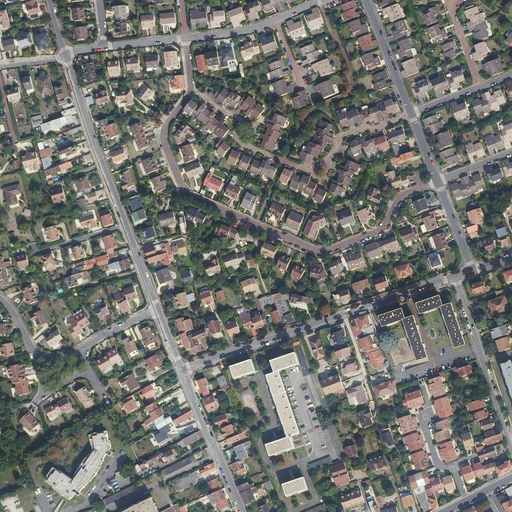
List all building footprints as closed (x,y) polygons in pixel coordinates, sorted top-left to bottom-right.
[(36,0),(32,1),(26,3),(30,19),(37,17),(39,16),(38,12),(40,12),(38,3),(36,0)] [(281,10),(276,0),(267,0),(260,3),(261,4),(259,5),(262,13),(264,12),(264,13),(271,10),(271,9),(270,7),(275,6),(275,7),(277,12),(281,10)] [(294,1),(293,0),(276,0),(281,10),(284,9),(282,4),(282,3),(286,1),(286,3),(287,4),(294,1)] [(378,4),(379,7),(380,8),(384,7),(385,9),(397,3),(395,0),(383,0),(384,1),(382,2),(381,3),(378,4)] [(344,22),(360,15),(359,12),(352,14),(351,10),(354,9),(351,2),(341,6),(344,13),(341,14),(344,22)] [(260,12),(257,3),(247,6),(248,11),(245,12),(249,22),(256,20),(255,17),(254,14),(256,13),(260,12)] [(402,17),(397,4),(384,10),(387,17),(389,16),(391,16),(393,21),(402,17)] [(126,19),(125,6),(111,8),(111,14),(114,13),(115,20),(125,19),(126,19)] [(426,26),(435,23),(434,18),(433,16),(435,15),(437,15),(434,7),(423,11),(424,14),(422,15),(426,26)] [(84,21),(83,12),(84,12),(83,8),(72,9),(74,22),(84,21)] [(478,15),(475,8),(464,12),(467,19),(468,19),(470,18),(472,22),(470,23),(466,24),(467,28),(484,22),(481,14),(478,15)] [(5,29),(11,28),(8,9),(0,10),(0,20),(3,20),(5,29)] [(244,19),(240,9),(227,14),(233,26),(234,26),(239,25),(238,24),(237,22),(244,19)] [(322,24),(316,10),(309,13),(310,15),(311,17),(305,19),(309,29),(322,24)] [(207,25),(206,13),(198,14),(198,11),(189,11),(190,29),(194,29),(194,23),(199,23),(199,26),(207,25)] [(175,23),(174,13),(160,15),(161,24),(175,23)] [(224,23),(224,14),(213,14),(213,17),(209,17),(210,18),(207,18),(208,24),(210,23),(210,28),(218,28),(218,26),(217,23),(220,23),(224,23)] [(155,27),(154,15),(140,17),(141,28),(155,27)] [(126,36),(125,19),(115,20),(116,30),(114,31),(114,37),(126,36)] [(354,33),(355,36),(366,32),(363,25),(359,26),(357,20),(347,23),(351,34),(354,33)] [(305,32),(300,22),(293,25),(293,23),(292,21),(286,24),(287,27),(285,28),(287,35),(289,34),(291,38),(305,32)] [(408,32),(406,26),(403,21),(402,21),(395,24),(397,29),(397,31),(395,32),(393,33),(396,41),(403,38),(404,40),(408,38),(406,33),(408,32)] [(486,29),(484,22),(467,28),(469,32),(474,29),(475,33),(486,29)] [(446,38),(443,31),(441,31),(439,32),(438,31),(436,26),(428,29),(432,39),(434,39),(435,42),(446,38)] [(88,39),(86,27),(75,29),(76,41),(88,39)] [(476,42),(486,39),(483,32),(487,30),(486,29),(475,33),(476,34),(473,35),(476,42)] [(24,34),(13,37),(15,46),(17,50),(25,48),(24,45),(27,45),(27,44),(29,45),(34,44),(31,32),(24,34)] [(41,33),(44,45),(51,44),(47,32),(41,33)] [(3,49),(15,46),(13,36),(1,39),(2,43),(2,44),(3,49)] [(265,52),(278,47),(277,45),(274,37),(267,39),(267,37),(266,36),(260,38),(262,44),(260,45),(262,51),(264,50),(265,52)] [(357,40),(362,53),(376,48),(374,42),(371,43),(368,36),(357,40)] [(412,50),(408,39),(399,43),(401,47),(402,49),(400,50),(398,51),(400,58),(404,56),(405,58),(412,55),(410,51),(412,50)] [(250,42),(249,41),(247,42),(247,45),(244,46),(239,47),(243,57),(252,54),(260,51),(256,43),(252,44),(251,42),(250,42)] [(441,54),(445,62),(461,56),(460,52),(456,54),(454,54),(452,50),(454,49),(456,48),(453,41),(443,45),(445,53),(441,54)] [(473,53),(475,60),(485,56),(484,53),(486,53),(482,42),(473,46),(475,50),(476,52),(473,53)] [(303,63),(305,67),(322,60),(319,52),(316,53),(313,46),(302,51),(305,58),(309,56),(311,60),(303,63)] [(220,51),(223,61),(234,59),(231,48),(220,51)] [(163,53),(164,67),(177,66),(175,52),(163,53)] [(219,63),(217,52),(211,53),(214,64),(219,63)] [(214,64),(211,53),(209,53),(209,55),(206,56),(208,66),(209,67),(210,67),(212,67),(214,65),(214,64)] [(365,67),(367,70),(378,66),(375,59),(371,60),(369,54),(360,58),(364,67),(365,67)] [(145,56),(146,68),(158,67),(157,55),(145,56)] [(206,56),(206,55),(196,57),(198,71),(199,73),(209,71),(208,66),(206,56)] [(491,71),(493,75),(503,71),(498,58),(483,64),(486,73),(489,72),(491,71)] [(125,59),(126,71),(138,70),(137,59),(125,59)] [(270,72),(273,80),(289,73),(288,70),(282,73),(280,68),(282,68),(279,60),(277,61),(277,59),(269,62),(270,64),(269,64),(272,71),(270,72)] [(419,72),(414,59),(404,63),(406,68),(401,69),(404,78),(419,72)] [(318,72),(320,78),(334,73),(329,60),(320,64),(322,71),(318,72)] [(106,61),(107,74),(119,73),(118,61),(106,61)] [(91,62),(83,65),(85,73),(88,82),(99,78),(97,72),(95,73),(91,62)] [(385,84),(383,79),(386,78),(383,71),(372,75),(374,82),(371,84),(374,92),(376,91),(386,87),(391,86),(389,82),(385,84)] [(448,79),(452,90),(460,86),(459,83),(461,82),(465,81),(461,72),(451,76),(452,78),(448,79)] [(182,84),(181,75),(173,76),(173,79),(170,80),(171,91),(182,90),(181,85),(182,84)] [(52,91),(48,76),(37,79),(42,94),(52,91)] [(34,91),(30,77),(24,79),(26,89),(27,88),(28,93),(34,91)] [(431,82),(437,97),(445,93),(444,91),(444,89),(448,87),(444,77),(431,82)] [(273,83),(278,95),(293,90),(290,84),(286,86),(283,79),(281,79),(281,78),(273,81),(274,82),(273,83)] [(414,88),(418,99),(426,96),(425,95),(424,92),(426,91),(431,89),(427,80),(416,84),(417,87),(414,88)] [(336,97),(330,83),(317,89),(319,95),(323,94),(325,101),(336,97)] [(136,95),(145,102),(153,93),(144,85),(136,95)] [(22,99),(19,87),(14,88),(15,90),(7,92),(10,102),(22,99)] [(63,87),(55,89),(60,106),(66,104),(65,100),(64,100),(62,92),(64,91),(63,87)] [(222,105),(229,95),(223,91),(222,92),(218,90),(215,93),(212,98),(214,100),(215,99),(219,102),(222,105)] [(505,101),(501,90),(494,93),(494,95),(495,97),(491,98),(491,96),(489,92),(485,94),(492,110),(500,107),(498,103),(505,101)] [(93,96),(96,105),(108,102),(105,91),(100,92),(100,94),(93,96)] [(133,105),(130,93),(130,92),(115,94),(116,102),(123,101),(126,107),(133,105)] [(235,107),(241,99),(240,98),(235,95),(234,96),(231,93),(229,95),(222,105),(225,107),(228,104),(234,108),(235,107)] [(309,100),(306,93),(298,96),(299,99),(297,100),(301,110),(303,109),(307,108),(304,102),(309,100)] [(472,102),(476,113),(482,110),(484,113),(492,110),(485,94),(481,95),(484,101),(480,103),(478,99),(472,102)] [(251,107),(253,104),(247,99),(245,101),(241,99),(235,107),(238,109),(239,108),(243,111),(246,113),(251,107)] [(196,115),(202,107),(199,105),(198,106),(194,103),(191,100),(184,110),(191,115),(193,113),(193,112),(196,115)] [(397,111),(393,103),(389,105),(388,101),(380,104),(384,114),(385,115),(388,114),(393,112),(393,113),(397,111)] [(453,109),(457,120),(469,115),(465,105),(460,107),(460,105),(459,102),(451,105),(451,106),(449,107),(450,110),(453,109)] [(384,114),(380,104),(380,103),(373,106),(373,108),(369,110),(375,122),(379,120),(378,116),(384,114)] [(204,125),(210,116),(207,113),(204,111),(205,110),(207,108),(203,106),(202,107),(196,115),(195,117),(198,119),(197,120),(204,125)] [(257,120),(263,111),(256,106),(254,109),(251,107),(246,113),(245,115),(248,117),(250,115),(257,120)] [(77,113),(76,109),(62,113),(63,118),(71,115),(77,113)] [(375,122),(369,110),(365,111),(364,109),(357,113),(358,114),(361,123),(365,121),(369,120),(370,121),(371,124),(375,122)] [(361,123),(358,114),(354,115),(352,112),(345,115),(350,125),(353,124),(357,122),(358,124),(361,123)] [(282,125),(285,118),(274,114),(271,121),(266,119),(265,124),(266,124),(278,128),(279,125),(282,125)] [(41,115),(31,118),(33,128),(42,125),(44,124),(41,115)] [(44,124),(42,125),(43,130),(72,121),(71,115),(63,118),(44,124)] [(218,125),(213,120),(215,118),(211,115),(210,116),(204,125),(207,127),(205,129),(212,134),(213,132),(218,125)] [(350,125),(345,115),(343,116),(342,117),(341,115),(333,119),(338,129),(341,128),(345,126),(346,127),(346,129),(350,127),(350,125)] [(427,133),(429,138),(445,131),(442,123),(439,125),(436,117),(425,122),(428,129),(431,127),(433,131),(427,133)] [(328,132),(331,125),(320,120),(317,128),(319,129),(318,132),(320,133),(330,137),(332,134),(328,132)] [(228,131),(222,127),(225,123),(222,121),(218,125),(213,132),(216,134),(215,136),(221,141),(228,131)] [(144,135),(142,129),(140,124),(130,128),(134,139),(144,135)] [(195,133),(185,124),(174,136),(176,146),(184,143),(183,138),(187,133),(191,136),(195,133)] [(276,132),(278,128),(266,124),(264,128),(267,129),(264,136),(274,140),(275,140),(278,133),(276,132)] [(42,125),(33,128),(35,133),(43,130),(42,125)] [(119,135),(116,126),(112,128),(111,125),(109,125),(103,127),(105,132),(108,139),(115,137),(119,135)] [(69,136),(82,130),(82,129),(81,126),(68,132),(69,136)] [(502,133),(507,143),(511,141),(511,126),(505,129),(506,131),(502,133)] [(406,139),(402,128),(387,134),(392,146),(396,145),(395,143),(406,139)] [(324,148),(327,141),(331,143),(333,139),(330,137),(320,133),(318,137),(317,137),(314,143),(323,148),(324,148)] [(436,143),(439,151),(454,145),(449,133),(438,137),(440,142),(438,143),(436,143)] [(139,151),(149,147),(144,135),(134,139),(139,151)] [(271,152),(274,145),(273,144),(274,140),(264,136),(261,135),(259,139),(263,140),(261,148),(271,152)] [(389,147),(385,136),(382,138),(377,139),(377,138),(373,139),(373,140),(377,148),(381,147),(382,150),(389,147)] [(506,148),(501,137),(494,140),(493,136),(485,140),(491,156),(495,154),(493,149),(494,148),(497,147),(498,149),(498,150),(506,148)] [(377,150),(377,148),(373,140),(366,142),(365,138),(360,140),(363,147),(365,152),(369,151),(370,153),(377,150)] [(359,148),(363,147),(360,140),(360,139),(357,140),(358,141),(353,143),(349,144),(353,156),(361,153),(359,148)] [(223,159),(230,149),(227,146),(223,144),(224,143),(221,141),(216,148),(219,151),(217,154),(223,159)] [(43,142),(38,144),(40,152),(42,159),(49,156),(52,155),(51,150),(46,152),(43,142)] [(315,157),(318,150),(321,151),(323,148),(314,143),(311,142),(309,146),(308,145),(307,148),(305,152),(313,156),(315,157)] [(486,155),(482,145),(475,147),(473,144),(465,147),(471,164),(476,162),(474,159),(473,156),(478,154),(479,157),(479,158),(486,155)] [(194,157),(189,145),(178,149),(183,160),(182,161),(184,165),(194,161),(193,157),(194,157)] [(77,153),(75,146),(60,152),(63,158),(77,153)] [(115,163),(115,165),(128,161),(125,151),(112,156),(113,159),(115,163)] [(311,160),(313,156),(305,152),(302,151),(300,155),(298,159),(302,160),(300,164),(309,168),(312,160),(311,160)] [(238,165),(242,157),(242,156),(238,154),(238,155),(234,154),(230,152),(225,164),(233,167),(235,163),(238,165)] [(414,157),(412,152),(404,154),(390,159),(392,166),(401,163),(401,162),(399,159),(402,158),(403,161),(414,157)] [(442,168),(443,171),(460,165),(457,157),(454,158),(451,152),(440,156),(443,163),(444,162),(446,162),(448,166),(446,167),(442,168)] [(36,153),(30,154),(30,156),(27,157),(27,156),(22,158),(25,169),(34,167),(35,171),(41,169),(40,165),(41,164),(41,161),(40,162),(39,162),(38,158),(36,153)] [(87,165),(94,163),(91,154),(84,156),(87,165)] [(42,159),(45,171),(50,169),(52,168),(49,156),(42,159)] [(250,169),(253,162),(254,160),(251,159),(250,160),(246,158),(242,157),(238,165),(237,169),(245,171),(246,168),(250,169)] [(141,162),(146,175),(159,170),(157,165),(155,165),(152,158),(141,162)] [(272,180),(276,170),(273,168),(270,168),(269,167),(271,162),(267,160),(265,164),(261,174),(265,175),(264,177),(272,180)] [(510,171),(511,174),(511,173),(511,162),(511,163),(510,160),(503,162),(506,172),(510,171)] [(71,168),(69,162),(58,166),(54,168),(52,168),(50,169),(51,175),(71,168)] [(261,174),(265,164),(261,162),(260,164),(253,162),(250,169),(249,173),(256,176),(256,174),(260,176),(261,174)] [(356,172),(359,166),(348,162),(345,168),(342,166),(340,171),(352,176),(353,176),(355,172),(356,172)] [(202,174),(198,164),(183,169),(187,179),(197,175),(198,176),(202,174)] [(491,179),(492,182),(501,178),(498,168),(494,170),(492,171),(491,168),(491,167),(484,170),(488,180),(491,179)] [(292,182),(295,176),(296,173),(292,171),(291,173),(288,171),(284,169),(279,181),(287,184),(289,180),(292,182)] [(121,183),(124,189),(135,185),(129,170),(121,174),(124,182),(121,183)] [(352,180),(350,180),(352,176),(340,171),(338,175),(341,176),(339,184),(341,185),(349,188),(352,180)] [(408,183),(406,178),(401,179),(400,176),(396,178),(394,171),(387,174),(392,190),(399,188),(399,187),(408,183)] [(218,194),(222,184),(211,179),(211,177),(207,175),(202,187),(206,188),(205,189),(209,190),(214,192),(218,194)] [(302,190),(307,178),(303,176),(302,179),(295,176),(292,182),(290,187),(298,190),(298,189),(302,190)] [(463,179),(470,195),(477,192),(476,189),(483,186),(479,176),(472,179),(472,180),(473,182),(468,183),(468,181),(466,178),(463,179)] [(90,188),(86,177),(76,181),(79,192),(90,188)] [(160,177),(151,180),(153,186),(154,185),(157,194),(166,190),(163,181),(161,181),(160,177)] [(316,188),(317,186),(310,183),(311,180),(307,178),(302,190),(306,192),(306,193),(313,196),(316,188)] [(470,195),(463,179),(459,180),(461,186),(458,187),(457,186),(450,188),(454,198),(461,195),(462,198),(470,195)] [(341,197),(344,190),(340,188),(341,185),(339,184),(333,181),(330,189),(332,190),(330,193),(341,197)] [(22,193),(20,184),(5,188),(10,205),(18,203),(16,194),(22,193)] [(228,186),(224,195),(230,198),(229,198),(235,201),(236,201),(240,191),(228,186)] [(51,191),(54,203),(66,199),(63,187),(51,190),(51,191)] [(323,203),(326,194),(324,192),(319,191),(320,189),(316,188),(313,196),(317,197),(316,200),(323,203)] [(372,188),(367,200),(379,205),(382,198),(377,196),(379,191),(372,188)] [(147,217),(137,195),(128,199),(135,215),(133,216),(136,222),(147,217)] [(257,199),(246,195),(241,206),(248,209),(247,211),(251,212),(257,199)] [(414,202),(418,212),(429,208),(425,198),(414,202)] [(78,201),(80,208),(88,206),(86,201),(85,199),(78,201)] [(272,204),(268,214),(276,217),(275,220),(280,222),(285,210),(272,204)] [(484,221),(480,210),(481,210),(480,206),(469,210),(473,220),(471,221),(472,226),(477,224),(483,222),(484,221)] [(202,223),(205,216),(197,212),(197,211),(192,209),(191,212),(189,211),(190,214),(187,221),(192,223),(193,219),(194,218),(198,219),(197,221),(202,223)] [(368,209),(359,213),(364,225),(370,223),(370,221),(375,219),(373,213),(370,214),(368,209)] [(109,214),(108,210),(101,212),(105,226),(113,223),(110,214),(109,214)] [(157,215),(161,226),(175,221),(172,211),(157,215)] [(303,218),(291,212),(285,225),(294,229),(294,230),(297,232),(303,218)] [(338,217),(342,227),(349,224),(349,225),(355,223),(351,212),(338,217)] [(84,219),(80,220),(82,226),(87,225),(90,224),(90,225),(91,228),(97,227),(96,222),(94,214),(83,217),(84,219)] [(420,227),(423,233),(436,228),(434,221),(436,220),(434,215),(432,216),(430,216),(422,219),(424,225),(420,227)] [(187,228),(184,217),(178,219),(178,222),(180,230),(187,228)] [(327,224),(324,217),(318,219),(317,218),(315,217),(312,218),(311,222),(309,221),(303,236),(311,239),(311,237),(313,238),(316,232),(314,232),(315,229),(327,224)] [(234,239),(238,231),(227,226),(226,227),(224,226),(218,223),(214,231),(218,233),(217,235),(226,239),(227,236),(234,239)] [(473,232),(479,229),(478,227),(477,224),(472,226),(470,226),(467,227),(470,236),(474,235),(473,232)] [(511,243),(506,228),(505,225),(495,228),(498,237),(497,237),(499,242),(501,241),(503,246),(508,244),(509,246),(511,245),(511,243)] [(45,229),(48,237),(58,233),(57,231),(56,226),(45,229)] [(146,241),(158,237),(154,226),(143,230),(146,241)] [(419,238),(416,229),(413,230),(412,228),(400,232),(405,244),(419,238)] [(449,247),(447,241),(446,242),(443,233),(434,237),(439,251),(448,248),(449,247)] [(108,250),(114,248),(118,247),(117,242),(115,243),(114,239),(113,234),(104,237),(107,250),(108,250)] [(400,249),(395,238),(389,240),(388,239),(381,242),(382,246),(385,253),(385,252),(392,250),(392,252),(400,249)] [(496,247),(492,238),(483,241),(486,251),(496,247)] [(183,242),(172,246),(174,254),(177,253),(177,251),(186,249),(183,242)] [(382,255),(382,254),(385,253),(382,246),(381,242),(364,248),(369,260),(382,255)] [(260,252),(272,258),(276,248),(264,243),(260,252)] [(83,251),(82,249),(81,245),(72,248),(75,260),(85,256),(84,251),(83,251)] [(145,250),(147,258),(157,256),(154,247),(145,250)] [(366,268),(360,253),(353,255),(352,252),(343,255),(349,270),(355,268),(356,271),(366,268)] [(48,268),(49,272),(57,270),(56,266),(52,253),(43,256),(47,269),(48,268)] [(245,261),(243,253),(237,255),(236,254),(223,258),(227,268),(240,264),(239,263),(245,261)] [(109,263),(106,254),(97,257),(98,261),(99,266),(109,263)] [(428,258),(431,269),(443,266),(439,254),(428,258)] [(29,266),(27,255),(23,256),(21,256),(17,257),(20,268),(29,266)] [(150,264),(160,260),(160,259),(159,255),(148,259),(150,264)] [(256,268),(251,255),(247,256),(251,266),(253,265),(254,269),(256,268)] [(276,266),(285,270),(290,260),(281,256),(280,256),(276,266)] [(328,264),(331,275),(345,270),(341,257),(331,261),(332,263),(328,264)] [(130,266),(127,259),(125,259),(120,261),(122,268),(130,266)] [(204,265),(207,274),(220,270),(217,259),(212,261),(212,263),(204,265)] [(95,267),(93,260),(78,264),(79,268),(82,267),(85,266),(86,269),(95,267)] [(119,266),(118,262),(105,266),(106,271),(111,270),(110,268),(119,266)] [(395,268),(398,278),(411,274),(408,264),(395,268)] [(294,265),(289,276),(300,281),(304,271),(300,269),(300,268),(294,265)] [(326,278),(322,266),(317,265),(316,269),(311,269),(309,278),(316,279),(319,286),(324,284),(322,279),(326,278)] [(0,267),(0,279),(1,279),(2,285),(9,284),(5,266),(0,267)] [(170,281),(166,269),(156,272),(160,284),(170,281)] [(511,270),(503,273),(506,282),(511,280),(511,270)] [(84,279),(89,277),(87,271),(86,272),(76,275),(69,277),(70,282),(73,281),(74,284),(78,283),(77,280),(84,278),(84,279)] [(189,271),(181,273),(185,284),(193,281),(189,271)] [(385,276),(373,280),(376,289),(383,286),(384,288),(389,286),(385,276)] [(240,283),(245,293),(249,291),(253,289),(254,290),(258,288),(259,288),(254,277),(249,279),(240,283)] [(353,284),(355,290),(369,286),(367,280),(353,284)] [(482,282),(471,285),(474,294),(481,291),(481,294),(485,292),(482,282)] [(38,300),(34,290),(32,291),(30,286),(22,289),(28,304),(38,300)] [(511,293),(511,286),(509,288),(496,292),(498,298),(489,301),(491,306),(493,305),(496,313),(509,309),(505,296),(511,293)] [(130,287),(123,289),(125,293),(128,301),(137,297),(134,288),(130,289),(130,287)] [(339,293),(342,302),(351,299),(348,290),(339,293)] [(214,302),(210,291),(200,295),(203,303),(204,306),(208,305),(208,306),(211,304),(211,303),(214,302)] [(222,291),(216,293),(218,301),(224,299),(222,291)] [(178,305),(180,309),(191,306),(186,292),(174,296),(177,306),(178,305)] [(127,309),(130,308),(128,301),(125,293),(121,294),(121,293),(114,295),(116,301),(119,300),(120,303),(119,303),(122,313),(128,311),(127,309)] [(287,304),(282,293),(278,294),(272,295),(274,299),(278,311),(281,318),(284,317),(287,324),(295,321),(290,311),(287,304)] [(291,303),(292,295),(286,294),(282,293),(287,304),(291,303)] [(274,299),(272,295),(268,295),(265,296),(262,297),(258,298),(258,299),(260,305),(274,299)] [(308,303),(309,298),(303,297),(292,295),(291,303),(296,304),(297,301),(308,303)] [(420,313),(441,306),(455,347),(466,344),(462,335),(463,334),(462,330),(461,331),(457,318),(456,316),(457,315),(456,311),(454,312),(451,303),(443,305),(440,295),(430,299),(430,298),(426,299),(426,300),(417,303),(420,313)] [(107,305),(104,299),(100,301),(101,304),(93,308),(96,314),(97,313),(100,319),(102,318),(104,317),(103,315),(110,312),(106,306),(107,305)] [(249,314),(246,308),(245,305),(243,306),(245,311),(238,314),(239,317),(249,314)] [(80,307),(71,313),(73,316),(82,310),(80,307)] [(382,326),(403,320),(417,360),(427,357),(424,347),(426,347),(424,343),(423,343),(418,329),(419,328),(420,328),(418,324),(416,325),(413,316),(406,319),(402,308),(393,311),(392,310),(388,312),(389,313),(379,316),(382,326)] [(44,319),(39,309),(32,313),(32,314),(29,315),(32,320),(35,319),(37,323),(44,319)] [(82,310),(73,316),(74,318),(80,327),(86,323),(86,324),(90,322),(82,310)] [(268,324),(263,311),(259,313),(260,316),(264,326),(268,324)] [(281,318),(278,311),(270,313),(274,323),(276,322),(277,323),(278,322),(278,323),(281,322),(281,321),(282,321),(281,318)] [(251,319),(249,314),(239,317),(243,328),(253,324),(251,319)] [(370,326),(366,315),(358,318),(349,321),(354,335),(362,332),(361,329),(362,330),(367,329),(366,327),(370,326)] [(264,326),(260,316),(251,319),(253,324),(255,329),(264,326)] [(78,334),(83,332),(80,328),(80,327),(74,318),(67,322),(69,326),(71,325),(73,328),(69,331),(74,338),(78,335),(78,334)] [(185,333),(192,330),(189,321),(183,322),(182,320),(177,321),(178,324),(176,325),(180,335),(185,333)] [(222,332),(219,322),(218,322),(215,322),(213,321),(211,322),(211,324),(208,325),(212,335),(222,332)] [(239,331),(235,322),(225,325),(229,335),(239,331)] [(508,334),(505,325),(490,330),(493,339),(508,334)] [(151,335),(148,327),(139,331),(147,347),(155,343),(152,337),(151,337),(150,335),(151,335)] [(62,337),(57,329),(49,334),(51,335),(45,339),(50,346),(59,341),(58,340),(62,337)] [(198,346),(196,341),(195,340),(199,338),(200,339),(208,335),(205,329),(186,337),(191,349),(198,346)] [(334,345),(335,347),(337,352),(346,349),(344,344),(345,343),(341,331),(331,334),(332,338),(331,338),(330,339),(332,345),(334,345)] [(191,349),(186,337),(185,333),(180,335),(187,351),(189,350),(191,349)] [(373,349),(371,342),(372,341),(371,339),(370,339),(369,337),(360,340),(364,352),(373,349)] [(510,348),(507,337),(496,341),(499,352),(510,348)] [(129,343),(128,341),(127,338),(122,341),(130,354),(137,350),(132,341),(129,343)] [(326,358),(321,338),(311,341),(316,360),(326,358)] [(15,349),(14,345),(13,343),(1,345),(2,350),(4,350),(6,356),(17,354),(16,349),(15,349)] [(192,355),(201,350),(199,345),(198,346),(191,349),(189,350),(192,355)] [(338,354),(348,351),(347,348),(346,349),(337,352),(335,352),(342,373),(344,372),(338,354)] [(111,350),(106,353),(107,355),(112,365),(122,360),(116,349),(111,351),(111,350)] [(379,350),(368,354),(369,357),(370,356),(371,360),(370,361),(372,365),(379,362),(379,364),(383,363),(379,350)] [(355,372),(353,364),(348,366),(345,358),(350,356),(348,351),(338,354),(344,372),(342,373),(344,376),(355,372)] [(267,446),(271,458),(295,449),(291,437),(300,434),(278,373),(298,365),(294,354),(270,363),(274,374),(267,376),(289,438),(279,441),(278,439),(274,440),(275,443),(267,446)] [(101,371),(112,365),(107,355),(96,361),(101,371)] [(156,355),(147,360),(146,360),(151,370),(161,364),(156,355)] [(333,376),(328,363),(327,359),(321,361),(329,381),(335,379),(333,376)] [(230,367),(235,378),(255,371),(251,360),(230,367)] [(509,362),(501,364),(511,396),(511,362),(511,361),(510,360),(509,361),(509,362)] [(13,379),(24,377),(23,372),(22,368),(21,364),(10,367),(13,379)] [(456,378),(475,372),(473,368),(471,369),(470,366),(462,368),(461,365),(460,365),(453,368),(456,378)] [(330,405),(325,391),(317,373),(317,371),(310,374),(324,408),(330,405)] [(139,387),(132,374),(123,379),(124,379),(119,382),(122,387),(126,384),(130,392),(139,387)] [(223,375),(216,378),(221,388),(228,385),(223,375)] [(444,385),(441,376),(430,380),(431,383),(432,385),(429,386),(430,390),(444,385)] [(25,380),(24,377),(13,379),(12,379),(13,383),(14,383),(15,387),(17,395),(28,393),(26,384),(25,380)] [(212,393),(205,379),(198,382),(204,397),(212,393)] [(397,389),(394,380),(390,382),(390,381),(385,383),(385,382),(379,384),(379,385),(374,386),(378,397),(388,394),(390,395),(393,394),(394,392),(393,390),(397,389)] [(366,401),(361,384),(352,387),(353,388),(345,391),(348,399),(356,396),(358,404),(366,401)] [(150,385),(141,390),(143,392),(140,394),(141,396),(145,395),(146,398),(149,403),(155,400),(152,394),(154,393),(150,385)] [(447,394),(444,385),(430,390),(431,394),(435,393),(435,395),(436,397),(447,394)] [(86,393),(87,392),(84,387),(75,393),(80,401),(82,400),(85,406),(91,402),(88,397),(86,393)] [(424,403),(420,391),(412,393),(417,407),(421,406),(421,404),(424,403)] [(417,407),(412,393),(405,396),(406,401),(408,405),(409,408),(412,407),(412,409),(417,407)] [(131,396),(123,400),(125,403),(124,404),(129,413),(138,408),(135,402),(134,402),(133,400),(133,399),(131,396)] [(214,396),(204,401),(208,412),(219,407),(214,396)] [(451,405),(448,396),(435,401),(436,405),(437,404),(438,406),(435,407),(436,410),(451,405)] [(60,411),(61,413),(71,408),(65,398),(56,403),(57,405),(60,411)] [(482,407),(481,404),(483,403),(482,399),(468,404),(470,412),(474,410),(481,408),(482,407)] [(155,421),(163,417),(155,403),(147,407),(145,409),(143,410),(149,419),(145,421),(148,425),(149,425),(154,421),(155,421)] [(60,411),(57,405),(51,408),(50,407),(44,410),(48,418),(54,416),(54,417),(58,415),(57,412),(60,411)] [(454,413),(451,405),(436,410),(437,413),(440,413),(441,414),(440,415),(441,418),(448,416),(454,413)] [(366,408),(356,412),(359,421),(361,420),(363,427),(372,424),(369,417),(372,416),(369,408),(366,409),(366,408)] [(488,418),(487,413),(485,414),(484,410),(482,411),(475,414),(471,415),(474,422),(488,418)] [(39,424),(27,412),(20,419),(31,431),(39,424)] [(192,416),(190,412),(175,420),(174,421),(177,425),(181,423),(192,416)] [(229,423),(225,414),(216,418),(220,427),(229,423)] [(415,421),(413,417),(411,417),(410,414),(406,416),(403,417),(398,418),(401,426),(415,421)] [(159,430),(167,425),(163,417),(155,421),(154,421),(159,430)] [(452,427),(449,419),(442,421),(436,424),(437,427),(438,427),(439,428),(436,430),(437,433),(448,429),(452,427)] [(481,422),(484,430),(493,427),(490,419),(481,422)] [(417,426),(415,421),(401,426),(404,434),(407,433),(413,430),(416,430),(415,427),(417,426)] [(341,443),(340,439),(334,424),(327,426),(340,461),(347,458),(346,457),(343,449),(341,443)] [(234,432),(231,425),(222,429),(224,433),(223,433),(224,436),(225,437),(234,432)] [(249,431),(247,425),(244,426),(245,427),(241,429),(242,434),(243,433),(249,431)] [(46,482),(57,489),(56,490),(70,499),(73,495),(74,496),(75,494),(75,493),(72,490),(73,488),(79,491),(85,483),(86,484),(88,481),(90,480),(101,464),(100,463),(102,460),(101,460),(107,452),(105,451),(108,447),(109,448),(110,447),(111,446),(110,442),(109,442),(107,432),(106,432),(105,429),(94,431),(94,432),(89,433),(90,440),(91,439),(93,450),(88,457),(87,457),(83,463),(81,464),(80,465),(80,467),(76,473),(77,473),(73,479),(72,479),(62,473),(62,474),(53,468),(47,476),(49,477),(46,482)] [(451,437),(448,429),(437,433),(434,434),(435,437),(438,436),(438,438),(437,439),(438,442),(440,441),(446,439),(451,437)] [(496,435),(494,430),(485,433),(487,438),(496,435)] [(185,446),(203,437),(200,431),(182,441),(185,446)] [(475,445),(471,431),(461,435),(467,450),(470,448),(469,445),(471,444),(471,446),(475,445)] [(421,439),(420,435),(418,435),(417,432),(414,433),(408,436),(405,437),(407,444),(421,439)] [(239,440),(244,438),(243,433),(242,434),(227,440),(229,445),(238,441),(239,440)] [(492,442),(503,439),(501,433),(496,435),(487,438),(486,439),(488,446),(493,445),(492,442)] [(423,444),(421,439),(407,444),(410,452),(413,451),(420,448),(422,447),(421,445),(423,444)] [(223,449),(228,446),(225,440),(220,443),(223,449)] [(455,449),(452,440),(448,442),(441,444),(441,447),(442,449),(439,450),(441,454),(455,449)] [(358,455),(355,445),(343,449),(346,457),(349,456),(349,458),(358,455)] [(497,455),(494,446),(484,450),(478,453),(481,460),(485,474),(497,470),(497,468),(495,463),(487,466),(485,464),(484,462),(485,460),(485,459),(491,457),(493,458),(496,457),(497,455)] [(458,458),(455,449),(441,454),(442,458),(445,457),(446,459),(447,462),(458,458)] [(172,450),(164,454),(169,463),(177,459),(175,455),(172,450)] [(428,457),(426,452),(424,453),(423,450),(421,451),(414,453),(411,454),(414,462),(428,457)] [(203,456),(201,452),(194,456),(196,460),(203,456)] [(159,453),(138,464),(141,470),(145,468),(145,465),(157,459),(157,457),(160,456),(159,453)] [(261,460),(259,455),(258,453),(254,455),(244,460),(245,462),(256,457),(258,461),(261,460)] [(368,461),(371,472),(387,467),(383,456),(368,461)] [(186,458),(161,471),(164,476),(192,462),(189,457),(186,458)] [(312,472),(326,467),(333,463),(331,457),(309,466),(312,472)] [(428,465),(427,462),(429,461),(428,457),(414,462),(416,469),(421,468),(425,466),(428,465)] [(29,466),(39,463),(37,458),(27,461),(29,466)] [(246,472),(244,466),(246,465),(245,462),(244,460),(234,464),(238,475),(246,472)] [(481,460),(476,462),(477,464),(473,465),(474,467),(476,474),(477,478),(486,475),(485,474),(481,460)] [(500,477),(510,471),(511,466),(510,460),(503,463),(503,465),(497,468),(497,470),(498,471),(497,472),(500,477)] [(348,471),(345,462),(341,464),(340,462),(336,463),(337,465),(331,468),(334,477),(348,471)] [(469,492),(480,487),(476,474),(473,467),(471,462),(460,466),(469,492)] [(214,463),(211,464),(210,464),(211,467),(201,472),(203,476),(217,470),(214,463)] [(211,467),(210,464),(172,482),(174,486),(195,477),(196,479),(203,476),(201,472),(211,467)] [(351,480),(348,471),(334,477),(337,485),(342,484),(343,483),(344,486),(348,484),(347,482),(350,481),(351,480)] [(429,478),(426,471),(418,473),(408,477),(410,483),(412,489),(430,482),(429,478)] [(456,488),(452,475),(448,477),(448,478),(447,478),(446,476),(442,477),(443,479),(446,487),(448,492),(456,488)] [(195,477),(174,486),(176,492),(197,483),(196,479),(195,477)] [(283,485),(288,497),(308,489),(303,477),(296,480),(295,477),(290,479),(291,482),(283,485)] [(440,480),(440,478),(437,479),(435,480),(434,477),(429,478),(430,482),(432,488),(434,492),(443,489),(443,488),(440,480)] [(220,488),(217,479),(209,482),(212,491),(220,488)] [(270,497),(277,494),(273,487),(271,481),(264,484),(270,497)] [(174,486),(172,482),(167,484),(173,496),(177,494),(176,492),(174,486)] [(254,488),(253,484),(248,485),(247,484),(239,487),(242,494),(253,489),(254,488)] [(132,485),(101,501),(104,506),(135,491),(132,485)] [(434,492),(432,488),(431,486),(430,487),(430,489),(426,490),(434,510),(435,509),(439,507),(434,492)] [(225,499),(221,489),(203,497),(202,498),(203,501),(209,499),(212,505),(225,499)] [(255,501),(252,494),(254,492),(253,489),(242,494),(246,505),(255,501)] [(365,502),(361,490),(351,494),(356,509),(359,507),(358,504),(360,504),(362,504),(364,503),(365,502)] [(414,505),(410,492),(401,496),(403,500),(405,508),(414,505)] [(356,509),(351,494),(340,497),(344,507),(345,508),(345,509),(346,509),(348,509),(349,507),(351,507),(352,510),(356,509)] [(379,511),(378,506),(375,506),(372,496),(368,497),(370,503),(372,511),(379,511)] [(181,511),(179,508),(177,503),(158,511),(151,497),(121,511),(181,511)] [(53,511),(59,511),(67,502),(63,499),(53,511)] [(511,511),(511,501),(509,502),(508,502),(503,504),(507,511),(511,511)]
